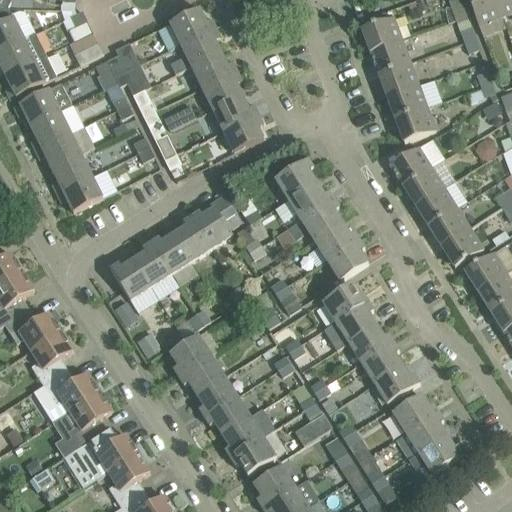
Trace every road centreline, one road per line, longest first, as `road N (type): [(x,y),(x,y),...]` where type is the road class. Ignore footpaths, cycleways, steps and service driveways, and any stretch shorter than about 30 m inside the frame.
road 1 (residential): [(511,421),(406,276),(402,248),(342,158),(336,115)]
road 2 (residential): [(216,511),(76,285)]
road 3 (residential): [(76,285),(91,253),(198,183),(290,138)]
road 4 (residential): [(290,138),(222,0)]
road 5 (residential): [(336,115),(309,23),(326,0)]
